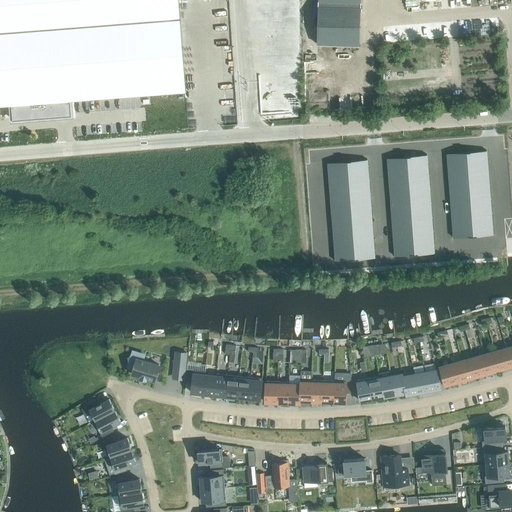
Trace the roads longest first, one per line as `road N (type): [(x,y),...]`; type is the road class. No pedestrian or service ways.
road 1 (unclassified): [(0,155),(511,115)]
road 2 (unknown): [(0,293),(291,264),(302,251),(294,133)]
road 3 (residential): [(511,407),(407,436),(302,447),(185,432)]
road 4 (residential): [(184,405),(351,413),(510,379)]
road 5 (residential): [(155,511),(120,387),(184,405)]
road 6 (unknown): [(509,13),(390,19),(374,0)]
